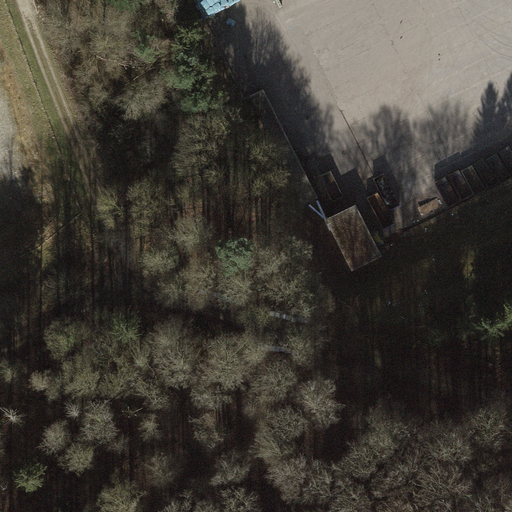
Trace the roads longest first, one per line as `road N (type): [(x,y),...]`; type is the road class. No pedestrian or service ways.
road 1 (track): [(511,401),(158,308),(95,311),(0,352)]
road 2 (track): [(35,0),(158,308)]
road 3 (track): [(1,511),(63,458),(158,308)]
